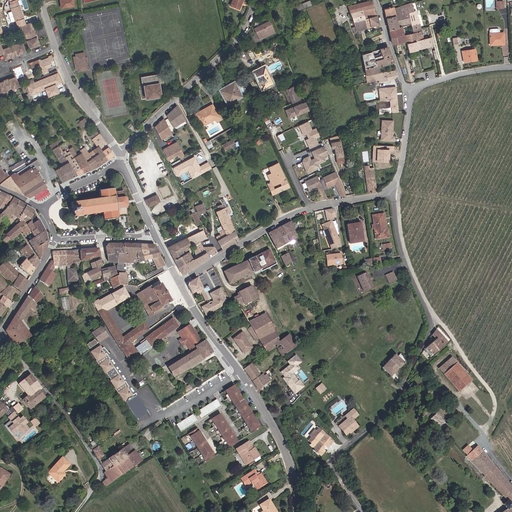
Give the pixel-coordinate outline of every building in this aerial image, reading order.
[(63,9),(76,6),(74,0),(64,0),(61,1),(63,9)] [(242,0),(232,0),(230,7),(239,10),(242,0)] [(353,23),(364,20),(365,19),(362,11),(374,8),(371,0),(347,6),(353,23)] [(310,1),(296,5),(298,10),(312,6),(310,1)] [(23,19),(17,2),(10,5),(8,5),(15,22),(23,19)] [(414,11),(411,4),(400,7),(402,14),(395,15),(397,26),(410,23),(410,24),(411,26),(412,30),(403,32),(402,28),(401,26),(397,27),(398,28),(389,30),(393,44),(406,41),(407,43),(423,39),(418,17),(417,17),(415,10),(414,11)] [(384,10),(386,17),(395,15),(402,14),(400,7),(393,9),(393,7),(384,10)] [(365,19),(376,16),(374,8),(362,11),(365,19)] [(395,15),(386,17),(389,30),(398,28),(397,27),(397,26),(395,15)] [(378,25),(376,16),(365,19),(364,20),(366,28),(378,25)] [(354,24),(355,28),(357,33),(357,34),(360,33),(360,30),(366,28),(364,20),(353,23),(353,24),(354,24)] [(271,25),(273,24),(271,21),(255,29),(260,40),(275,34),(271,25)] [(24,35),(25,39),(31,36),(30,33),(35,31),(31,22),(27,24),(22,26),(25,35),(24,35)] [(490,47),(504,46),(504,34),(491,35),(490,47)] [(33,40),(31,36),(25,39),(26,42),(28,42),(30,48),(40,45),(38,38),(33,40)] [(423,39),(407,43),(409,52),(433,46),(432,37),(423,39)] [(0,54),(4,54),(6,60),(13,57),(11,53),(15,51),(12,45),(9,46),(9,47),(3,50),(0,44),(0,43),(0,54)] [(12,45),(15,51),(18,50),(20,55),(27,52),(23,43),(16,45),(16,44),(12,45)] [(382,58),(373,60),(363,63),(364,70),(366,75),(377,73),(378,73),(376,67),(393,63),(387,47),(379,50),(382,58)] [(379,50),(371,52),(373,60),(382,58),(379,50)] [(464,63),(478,61),(476,51),(463,53),(464,63)] [(361,55),(363,63),(373,60),(371,52),(364,54),(361,55)] [(84,58),(83,53),(76,54),(76,56),(79,69),(79,71),(87,69),(86,64),(84,58)] [(53,60),(51,55),(48,56),(48,58),(35,63),(37,66),(39,66),(43,75),(48,73),(46,69),(52,67),(49,61),(53,60)] [(273,83),(264,67),(254,73),(263,89),(273,83)] [(378,73),(377,73),(379,83),(387,81),(387,80),(395,78),(397,75),(396,70),(378,73)] [(376,83),(379,83),(377,73),(366,75),(367,83),(375,82),(376,83)] [(44,79),(36,83),(29,86),(32,94),(45,89),(49,98),(59,93),(56,84),(61,82),(58,74),(44,79)] [(160,83),(158,74),(141,77),(143,87),(145,87),(147,99),(161,96),(159,84),(160,83)] [(9,81),(11,85),(7,86),(10,93),(13,91),(13,90),(20,87),(19,86),(16,78),(9,81)] [(242,96),(234,81),(219,90),(228,104),(242,96)] [(7,86),(4,88),(2,83),(0,84),(0,94),(6,93),(6,94),(10,93),(7,86)] [(303,97),(301,92),(296,94),(293,86),(285,89),(291,103),(303,97)] [(398,112),(396,95),(396,87),(378,89),(380,102),(388,101),(389,108),(378,109),(379,114),(391,113),(398,112)] [(306,102),(285,110),(288,119),(310,111),(306,102)] [(213,118),(215,121),(220,118),(212,105),(194,115),(201,126),(213,118)] [(166,116),(173,128),(185,121),(176,106),(166,116)] [(80,129),(87,124),(83,119),(77,124),(80,129)] [(154,127),(161,140),(172,134),(163,119),(154,127)] [(309,121),(299,126),(304,136),(307,135),(308,139),(305,140),(309,148),(319,144),(317,139),(320,137),(316,128),(313,130),(309,121)] [(381,141),(393,141),(394,137),(392,137),(392,121),(382,121),(381,141)] [(95,145),(97,148),(98,148),(101,152),(103,155),(108,152),(111,157),(113,155),(99,135),(96,136),(95,137),(91,140),(95,145)] [(346,163),(340,137),(328,139),(331,149),(332,148),(338,165),(346,163)] [(64,143),(74,159),(83,173),(98,166),(95,160),(88,163),(82,154),(78,157),(72,147),(68,140),(64,143)] [(231,140),(226,142),(227,144),(223,146),(225,149),(233,145),(231,140)] [(176,142),(162,150),(168,161),(178,155),(181,159),(185,157),(176,142)] [(310,156),(303,158),(302,162),(307,173),(320,168),(319,165),(326,161),(325,157),(328,156),(324,146),(312,152),(314,158),(312,160),(310,156)] [(395,146),(373,146),(372,162),(390,163),(391,151),(395,151),(395,146)] [(62,182),(76,175),(68,163),(67,163),(62,154),(57,147),(52,150),(62,166),(54,170),(60,180),(62,182)] [(97,148),(88,154),(84,147),(79,150),(82,154),(88,163),(95,160),(98,166),(107,160),(103,155),(101,152),(98,148),(97,148)] [(68,163),(76,175),(76,176),(83,173),(74,159),(72,161),(66,153),(65,154),(64,153),(62,154),(67,163),(68,163)] [(203,173),(194,157),(173,168),(177,176),(181,174),(180,171),(186,168),(192,179),(203,173)] [(35,168),(41,165),(38,159),(21,168),(25,174),(35,168)] [(280,182),(284,189),(289,187),(287,183),(285,180),(284,180),(283,178),(285,177),(282,171),(281,171),(279,167),(280,167),(278,163),(269,167),(272,173),(268,174),(271,181),(268,182),(273,194),(281,191),(277,183),(273,185),(271,181),(279,178),(280,182)] [(365,175),(368,193),(373,192),(376,191),(377,191),(374,168),(370,168),(369,166),(364,166),(365,175)] [(17,186),(9,176),(5,179),(2,175),(4,173),(0,168),(0,184),(24,196),(17,186)] [(19,178),(15,172),(12,174),(9,176),(17,186),(24,196),(28,198),(46,188),(47,187),(39,174),(35,168),(25,174),(19,178)] [(21,168),(15,172),(19,178),(25,174),(21,168)] [(323,179),(320,180),(324,191),(335,185),(341,197),(346,196),(335,172),(323,178),(323,179)] [(317,176),(305,182),(309,192),(317,189),(322,200),(328,199),(324,191),(320,180),(317,176)] [(112,188),(110,189),(110,190),(101,191),(101,190),(100,190),(100,192),(99,192),(100,200),(93,201),(93,199),(91,199),(91,201),(84,202),(84,200),(82,200),(82,202),(75,203),(75,201),(73,201),(73,203),(70,204),(71,207),(70,208),(71,213),(72,213),(72,217),(75,217),(75,219),(77,219),(77,217),(84,216),(84,218),(86,217),(86,215),(93,215),(93,216),(95,216),(95,214),(102,213),(103,221),(104,221),(104,222),(106,222),(106,221),(115,220),(115,221),(117,221),(116,219),(118,219),(117,216),(126,214),(126,210),(126,208),(127,208),(127,206),(127,205),(126,201),(127,201),(127,200),(126,200),(126,198),(124,198),(123,192),(114,193),(113,190),(112,190),(112,188)] [(159,202),(157,197),(156,195),(145,201),(148,207),(159,202)] [(7,196),(0,209),(5,212),(12,199),(7,196)] [(12,199),(5,212),(0,216),(0,223),(5,218),(8,221),(10,218),(11,215),(19,202),(12,199)] [(19,202),(11,215),(22,222),(6,235),(11,241),(22,231),(20,229),(26,224),(24,221),(27,217),(30,219),(31,217),(35,213),(33,211),(19,202)] [(198,213),(204,211),(201,205),(195,208),(198,213)] [(222,250),(237,240),(221,205),(217,207),(218,210),(215,211),(222,229),(217,233),(219,235),(214,238),(222,250)] [(335,207),(325,209),(327,220),(337,218),(335,207)] [(376,239),(389,237),(387,230),(384,230),(381,214),(371,216),(376,239)] [(24,221),(26,224),(30,231),(31,232),(36,229),(33,224),(27,217),(24,221)] [(202,230),(203,230),(197,217),(192,219),(195,226),(198,231),(194,233),(195,234),(167,248),(174,259),(181,256),(179,251),(186,248),(192,245),(198,242),(205,238),(202,230)] [(39,220),(33,224),(36,229),(31,232),(30,231),(24,235),(27,239),(28,242),(35,238),(45,232),(39,220)] [(293,226),(291,221),(267,233),(276,248),(286,244),(296,239),(292,227),(293,226)] [(330,245),(339,241),(331,221),(322,225),(330,245)] [(360,223),(347,225),(350,243),(363,241),(360,223)] [(20,229),(22,231),(24,235),(30,231),(26,224),(20,229)] [(40,245),(48,241),(45,232),(35,238),(40,245)] [(32,248),(40,260),(46,249),(48,241),(40,245),(35,238),(28,242),(32,248)] [(198,242),(192,245),(194,249),(192,249),(196,258),(193,260),(178,268),(182,275),(209,258),(205,253),(205,252),(198,242)] [(108,262),(118,262),(118,254),(123,254),(123,244),(107,245),(105,247),(108,262)] [(118,254),(118,262),(124,263),(132,263),(137,262),(134,251),(134,249),(134,245),(123,244),(123,254),(118,254)] [(134,251),(137,262),(143,261),(139,245),(134,245),(134,249),(134,251)] [(145,253),(145,245),(139,245),(143,261),(150,259),(147,252),(145,253)] [(163,266),(154,246),(145,245),(145,253),(147,252),(150,259),(156,270),(163,266)] [(20,252),(24,257),(30,250),(27,246),(20,252)] [(209,258),(217,253),(214,247),(205,253),(209,258)] [(174,259),(178,268),(193,260),(187,250),(189,250),(188,249),(187,250),(186,248),(179,251),(181,256),(174,259)] [(79,251),(81,261),(99,256),(98,249),(79,251)] [(30,250),(24,257),(26,260),(35,269),(39,262),(30,250)] [(244,262),(250,273),(252,272),(253,273),(260,270),(261,272),(275,264),(268,250),(244,262)] [(59,266),(67,266),(66,251),(59,252),(59,258),(59,266)] [(74,264),(73,251),(66,251),(67,266),(68,281),(79,281),(79,280),(75,269),(69,270),(69,265),(73,265),(74,264)] [(53,266),(59,266),(59,258),(59,252),(53,252),(52,254),(52,258),(53,260),(51,261),(47,266),(49,267),(48,269),(46,268),(40,278),(39,281),(48,286),(56,274),(51,271),(54,267),(53,266)] [(287,253),(280,257),(284,265),(284,266),(290,263),(296,260),(293,253),(288,255),(287,253)] [(342,264),(340,253),(325,256),(327,266),(342,264)] [(19,267),(30,276),(35,269),(26,260),(19,267)] [(86,274),(90,280),(91,280),(99,276),(96,269),(102,267),(100,260),(90,263),(93,271),(86,274)] [(0,275),(4,279),(13,270),(4,262),(0,266),(0,275)] [(124,263),(118,262),(118,263),(116,266),(117,274),(125,273),(124,263)] [(242,277),(250,273),(244,262),(234,267),(224,272),(230,284),(237,280),(239,283),(244,280),(242,277)] [(100,283),(107,280),(116,276),(114,267),(100,270),(102,279),(99,281),(100,283)] [(21,292),(27,281),(17,274),(13,270),(4,279),(8,284),(21,292)] [(116,276),(107,280),(109,290),(119,285),(126,285),(125,273),(117,274),(118,276),(116,276)] [(372,287),(366,273),(356,277),(363,292),(372,287)] [(396,280),(393,273),(385,276),(388,284),(396,280)] [(84,283),(90,280),(86,274),(82,275),(81,276),(84,283)] [(14,297),(15,295),(13,294),(16,290),(8,284),(7,285),(0,277),(0,292),(1,294),(10,302),(14,297)] [(205,300),(207,299),(204,292),(197,277),(188,283),(187,284),(187,286),(191,294),(195,292),(196,293),(200,291),(205,300)] [(139,292),(153,315),(163,309),(161,307),(171,301),(160,283),(151,289),(149,286),(139,292)] [(245,304),(257,298),(251,286),(237,293),(241,300),(242,299),(245,304)] [(99,314),(105,311),(128,298),(122,287),(98,301),(97,300),(94,302),(93,302),(99,314)] [(34,302),(35,304),(43,297),(35,288),(29,297),(34,302)] [(205,316),(227,303),(219,288),(208,294),(213,303),(209,305),(207,303),(200,307),(205,316)] [(0,300),(0,304),(6,309),(10,302),(1,294),(0,292),(0,298),(1,299),(0,300)] [(153,315),(139,292),(135,294),(149,317),(153,315)] [(241,300),(237,293),(232,296),(234,299),(247,322),(265,313),(257,298),(245,304),(242,299),(241,300)] [(34,302),(29,297),(28,296),(20,309),(24,316),(25,316),(30,309),(30,308),(34,302)] [(35,304),(34,302),(30,308),(30,309),(34,312),(39,307),(35,304)] [(24,316),(20,309),(13,319),(6,331),(16,346),(31,337),(20,322),(24,316)] [(121,339),(105,311),(99,314),(105,324),(116,343),(121,339)] [(282,356),(296,346),(295,344),(290,337),(280,343),(265,313),(247,322),(250,326),(266,353),(276,347),(282,356)] [(145,339),(151,347),(177,327),(171,319),(145,339)] [(121,350),(148,330),(143,323),(121,339),(116,343),(121,350)] [(194,347),(201,342),(189,325),(180,330),(185,337),(182,340),(184,344),(188,341),(192,348),(194,347)] [(107,335),(102,326),(92,333),(98,341),(107,336),(107,335)] [(436,329),(431,335),(435,340),(426,348),(432,355),(446,343),(436,329)] [(242,332),(233,339),(244,354),(252,348),(245,338),(246,337),(242,332)] [(89,347),(97,343),(94,338),(86,343),(89,347)] [(201,342),(194,347),(196,350),(177,361),(177,362),(182,370),(183,371),(212,352),(204,340),(201,342)] [(140,355),(150,347),(145,341),(135,348),(140,355)] [(105,353),(109,359),(111,357),(103,344),(99,346),(104,353),(105,353)] [(131,344),(121,350),(127,359),(136,352),(133,347),(131,344)] [(100,364),(100,365),(108,360),(109,359),(105,353),(104,353),(99,346),(91,351),(96,359),(95,360),(98,365),(100,364)] [(400,354),(397,357),(395,355),(382,368),(391,376),(404,363),(403,362),(406,359),(400,354)] [(292,373),(299,368),(296,365),(300,362),(295,355),(288,361),(290,365),(281,372),(286,379),(285,380),(294,393),(301,388),(296,382),(298,381),(292,373)] [(111,357),(109,359),(108,360),(112,367),(117,374),(122,382),(124,381),(127,386),(126,388),(127,389),(130,387),(111,357)] [(112,367),(108,360),(100,365),(105,372),(112,367)] [(182,370),(177,362),(172,365),(177,374),(182,370)] [(469,385),(447,363),(436,375),(457,396),(469,385)] [(251,364),(243,369),(249,378),(258,390),(273,378),(268,372),(263,375),(262,374),(259,376),(251,364)] [(117,374),(112,367),(105,372),(110,379),(117,374)] [(118,393),(119,394),(127,389),(126,388),(127,386),(124,381),(122,382),(117,374),(110,379),(115,387),(113,388),(117,393),(118,393)] [(29,387),(36,381),(30,375),(24,380),(29,387)] [(41,388),(36,381),(29,387),(24,380),(19,384),(28,395),(30,397),(41,388)] [(315,388),(320,394),(327,388),(322,382),(315,388)] [(43,387),(41,388),(30,397),(35,404),(48,394),(43,387)] [(258,431),(232,388),(223,393),(225,397),(223,398),(227,406),(229,405),(233,411),(231,412),(236,420),(238,419),(249,436),(258,431)] [(127,389),(119,394),(123,400),(131,395),(127,389)] [(145,412),(134,393),(131,395),(123,400),(134,418),(145,412)] [(30,397),(28,395),(22,400),(29,409),(35,404),(30,397)] [(199,422),(219,409),(214,402),(194,414),(199,422)] [(18,407),(16,405),(14,406),(23,416),(25,419),(31,413),(23,403),(18,407)] [(6,406),(0,411),(0,414),(1,416),(8,409),(6,406)] [(9,410),(7,413),(9,416),(14,412),(15,410),(13,407),(12,408),(9,410)] [(345,417),(347,420),(338,427),(345,436),(350,431),(351,432),(357,428),(353,423),(352,423),(351,421),(357,416),(353,411),(345,417)] [(24,424),(25,423),(27,421),(25,419),(23,416),(19,419),(14,412),(9,416),(9,417),(11,420),(14,423),(9,427),(13,433),(18,428),(23,433),(28,429),(24,424)] [(437,412),(430,418),(438,426),(445,420),(437,412)] [(235,445),(217,416),(209,421),(211,425),(209,426),(214,434),(216,433),(220,439),(218,440),(223,448),(225,447),(227,450),(235,445)] [(34,426),(39,424),(37,417),(31,420),(34,426)] [(178,434),(195,424),(190,417),(174,427),(178,434)] [(23,433),(18,428),(13,433),(9,427),(14,423),(11,420),(5,425),(13,435),(16,432),(20,437),(30,429),(25,423),(24,424),(28,429),(23,433)] [(319,428),(316,432),(314,430),(310,437),(311,438),(309,442),(312,444),(311,446),(316,450),(315,451),(320,455),(321,453),(323,455),(326,451),(324,449),(326,448),(322,445),(323,444),(328,448),(334,441),(319,428)] [(209,455),(206,450),(207,449),(201,440),(200,440),(197,436),(198,435),(195,430),(186,436),(204,464),(213,459),(210,454),(209,455)] [(236,452),(238,455),(239,454),(246,465),(259,457),(254,450),(252,451),(248,443),(236,452)] [(122,449),(133,466),(140,461),(129,444),(122,449)] [(462,452),(467,457),(474,451),(468,445),(462,452)] [(93,450),(98,459),(104,455),(98,447),(93,450)] [(474,451),(467,457),(506,504),(503,506),(506,510),(503,511),(511,511),(511,488),(479,447),(474,451)] [(105,488),(133,466),(122,449),(101,465),(106,472),(104,473),(107,478),(102,483),(105,488)] [(48,474),(50,475),(54,480),(58,483),(63,477),(61,475),(62,473),(70,465),(62,458),(48,474)] [(0,469),(0,489),(9,475),(0,469)] [(254,472),(240,481),(245,488),(250,484),(251,487),(253,486),(256,485),(259,489),(266,485),(260,475),(257,477),(254,472)] [(272,511),(273,511),(275,511),(268,500),(259,506),(262,511),(272,511)]
